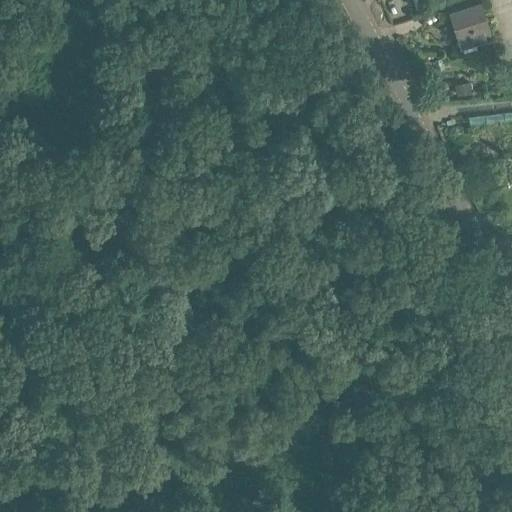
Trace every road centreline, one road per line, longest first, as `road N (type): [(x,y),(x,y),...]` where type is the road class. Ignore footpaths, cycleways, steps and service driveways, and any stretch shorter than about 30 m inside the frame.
road 1 (tertiary): [(453,219),(348,0)]
road 2 (tertiary): [(511,371),(453,219)]
